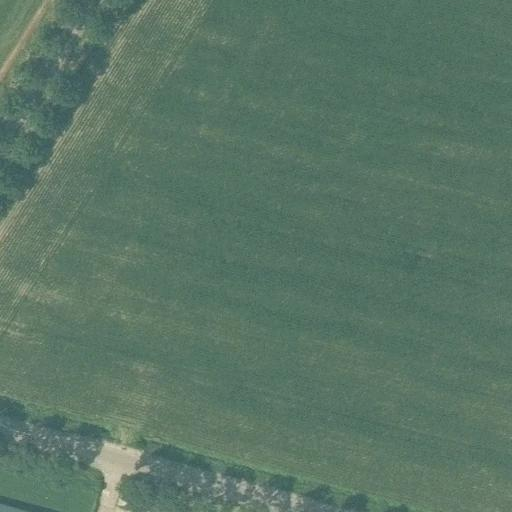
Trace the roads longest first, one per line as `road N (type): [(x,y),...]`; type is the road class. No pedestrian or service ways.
road 1 (unclassified): [(304,511),(0,436)]
road 2 (tertiary): [(0,169),(106,0)]
